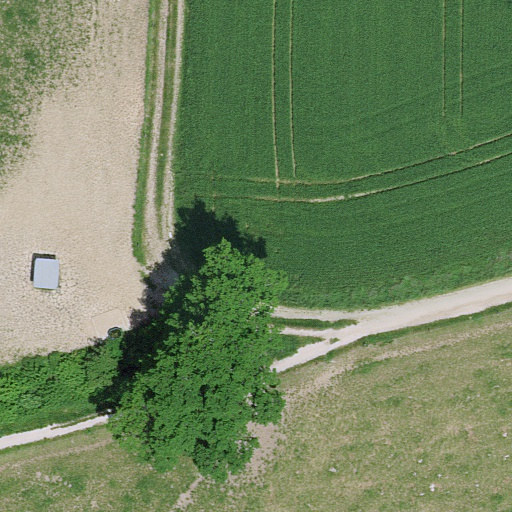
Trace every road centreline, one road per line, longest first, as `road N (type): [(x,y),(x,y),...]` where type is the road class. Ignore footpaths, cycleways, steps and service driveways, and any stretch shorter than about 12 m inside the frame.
road 1 (track): [(370,322),(235,312),(188,286),(157,241),(157,149),(179,0)]
road 2 (track): [(370,322),(214,391),(0,440)]
road 3 (track): [(511,288),(370,322)]
